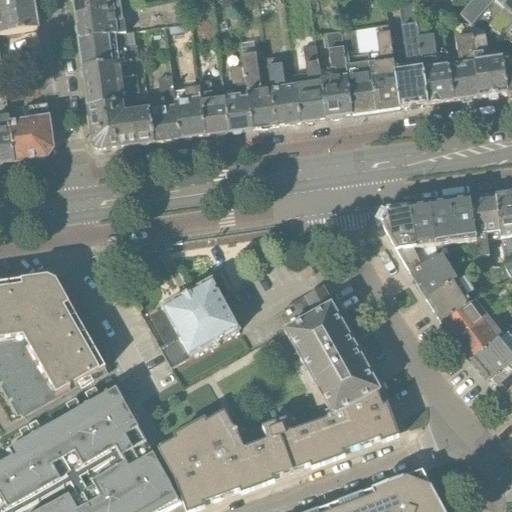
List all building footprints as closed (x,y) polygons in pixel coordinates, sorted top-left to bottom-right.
[(73,0),(76,19),(130,11),(128,0),(122,0),(121,0),(73,0)] [(426,0),(421,0),(414,8),(430,12),(435,8),(426,0)] [(472,30),(494,5),(498,0),(470,0),(474,3),(460,19),(472,30)] [(502,39),(511,26),(511,0),(498,0),(494,5),(504,14),(489,29),(492,32),(492,33),(496,36),(497,35),(502,39)] [(0,36),(3,36),(37,32),(33,1),(0,4),(0,36)] [(79,43),(126,37),(127,36),(125,23),(131,23),(130,11),(76,19),(79,43)] [(419,40),(414,11),(399,13),(406,62),(394,64),(401,112),(429,108),(419,40)] [(401,112),(394,64),(390,36),(389,36),(388,29),(376,31),(381,67),(370,69),(377,116),(401,112)] [(508,98),(503,65),(503,61),(501,62),(499,40),(485,35),(485,34),(471,30),(471,39),(480,101),(508,98)] [(357,34),(342,35),(346,62),(361,60),(357,34)] [(353,119),(348,81),(346,62),(342,35),(327,37),(332,72),(335,72),(337,81),(321,83),(327,122),(353,119)] [(83,70),(130,64),(139,63),(137,49),(128,51),(126,37),(79,43),(83,70)] [(429,108),(454,105),(448,62),(445,37),(419,40),(429,108)] [(454,105),(480,101),(471,39),(456,41),(459,62),(448,62),(454,105)] [(278,129),(271,92),(262,94),(255,44),(241,46),(242,58),(243,68),(252,133),(278,129)] [(278,129),(301,126),(297,88),(286,90),(280,50),(265,52),(271,92),(278,129)] [(301,126),(327,122),(321,83),(318,57),(305,58),(308,79),(296,80),(297,88),(301,126)] [(508,98),(511,97),(511,63),(503,65),(508,98)] [(88,110),(124,107),(127,106),(126,98),(140,96),(137,78),(132,79),(130,64),(83,70),(88,110)] [(230,136),(252,133),(243,68),(232,70),(236,99),(225,101),(230,136)] [(353,119),(377,116),(370,69),(358,70),(360,79),(348,81),(353,119)] [(182,142),(175,90),(172,79),(158,81),(161,101),(148,103),(149,111),(154,146),(182,142)] [(207,139),(230,136),(225,101),(213,103),(211,85),(199,86),(207,139)] [(207,139),(199,86),(175,90),(182,142),(207,139)] [(10,124),(16,165),(48,161),(54,153),(48,107),(29,109),(31,121),(10,124)] [(88,110),(92,134),(93,147),(101,154),(130,150),(154,146),(149,111),(125,115),(124,107),(88,110)] [(0,167),(16,165),(10,124),(9,118),(0,118),(0,167)] [(511,197),(495,200),(500,239),(501,243),(505,268),(511,281),(511,197)] [(487,241),(500,239),(495,200),(471,203),(476,244),(478,261),(489,259),(487,241)] [(455,247),(476,244),(471,203),(430,209),(435,248),(437,263),(443,260),(456,258),(455,247)] [(437,263),(435,248),(430,209),(412,212),(389,215),(382,227),(397,255),(410,276),(437,263)] [(426,301),(457,282),(443,260),(437,263),(410,276),(426,301)] [(426,301),(440,326),(479,302),(463,278),(457,282),(426,301)] [(0,376),(25,420),(106,373),(108,368),(104,339),(88,341),(76,319),(56,285),(48,281),(0,287),(0,376)] [(511,281),(502,287),(511,303),(511,281)] [(167,347),(159,351),(171,371),(239,334),(212,283),(162,311),(163,313),(151,319),(167,347)] [(288,333),(331,308),(321,290),(284,311),(286,315),(280,318),(288,333)] [(440,326),(456,347),(489,321),(497,315),(483,299),(479,302),(440,326)] [(350,413),(378,398),(381,396),(331,308),(288,333),(284,335),(333,421),(350,413)] [(456,347),(469,365),(503,338),(489,321),(456,347)] [(486,387),(511,365),(511,330),(503,338),(469,365),(486,387)] [(503,406),(511,398),(511,365),(486,387),(503,406)] [(170,511),(181,506),(153,457),(117,392),(116,390),(113,392),(106,381),(10,435),(8,431),(0,435),(0,511),(170,511)] [(193,511),(257,489),(325,464),(363,450),(398,437),(388,408),(383,410),(378,398),(350,413),(333,421),(312,429),(291,436),(286,423),(262,432),(267,445),(244,453),(239,442),(224,416),(158,453),(158,454),(153,457),(181,506),(183,505),(185,511),(193,511)] [(511,398),(503,406),(511,415),(511,398)] [(443,511),(432,491),(431,491),(423,475),(406,481),(406,480),(372,493),(366,496),(340,505),(321,511),(443,511)]
